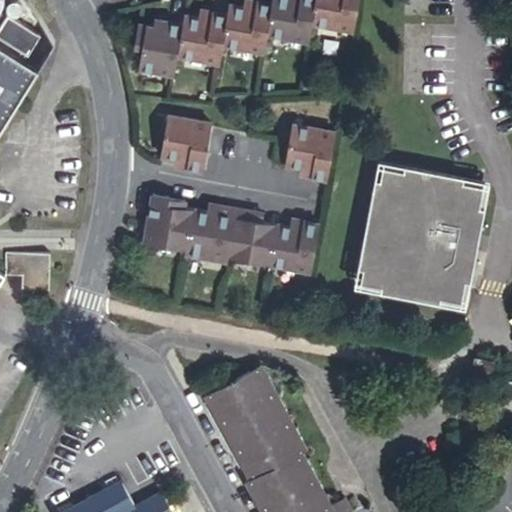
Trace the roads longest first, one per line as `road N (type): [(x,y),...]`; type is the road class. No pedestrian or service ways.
road 1 (residential): [(71,0),(102,81),(114,166),(77,334)]
road 2 (unclassified): [(77,334),(141,359),(160,380),(229,511)]
road 3 (residential): [(77,334),(0,509)]
road 4 (unclassified): [(511,342),(469,336),(449,351),(441,375),(448,400),(467,416),(486,420),(511,411)]
